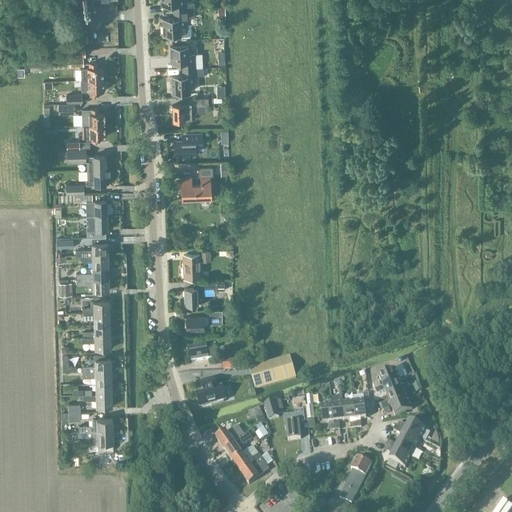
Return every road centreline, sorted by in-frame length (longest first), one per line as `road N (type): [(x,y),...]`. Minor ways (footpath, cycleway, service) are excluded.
road 1 (residential): [(242,506),(192,432),(164,352),(137,0)]
road 2 (residential): [(242,506),(296,463),(371,441),(375,422)]
